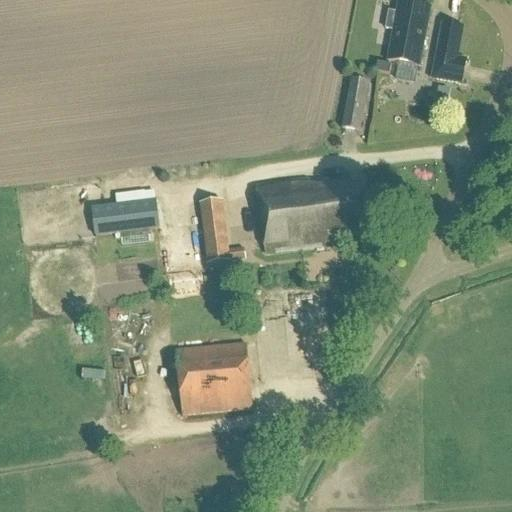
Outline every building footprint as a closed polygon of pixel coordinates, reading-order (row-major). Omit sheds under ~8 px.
[(387,62),(419,68),(430,11),(398,5),(387,62)] [(442,26),(436,56),(457,61),(463,31),(442,26)] [(457,61),(436,56),(430,81),(460,88),(466,62),(457,61)] [(380,67),(378,77),(393,79),(394,69),(380,67)] [(341,132),(359,136),(370,87),(352,83),(341,132)] [(257,191),(265,258),(329,250),(327,239),(368,234),(362,186),(319,191),(308,188),(307,184),(257,191)] [(90,209),(93,238),(158,230),(155,201),(90,209)] [(222,205),(200,207),(208,266),(244,262),(243,252),(228,254),(222,205)] [(168,288),(169,311),(202,308),(200,286),(168,288)] [(220,349),(219,341),(174,342),(174,350),(220,349)] [(177,355),(183,420),(253,413),(247,348),(177,355)] [(94,365),(93,356),(73,357),(74,366),(94,365)]
